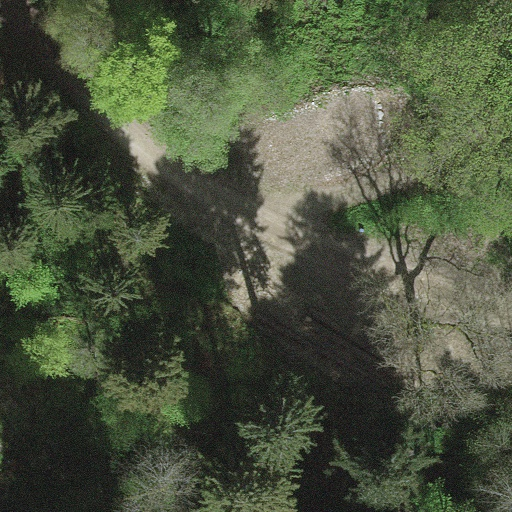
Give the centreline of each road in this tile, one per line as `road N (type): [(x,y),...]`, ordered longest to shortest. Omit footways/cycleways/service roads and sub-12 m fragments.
road 1 (track): [(0,2),(183,173),(272,233),(511,305)]
road 2 (track): [(220,201),(325,200),(382,186),(511,119)]
